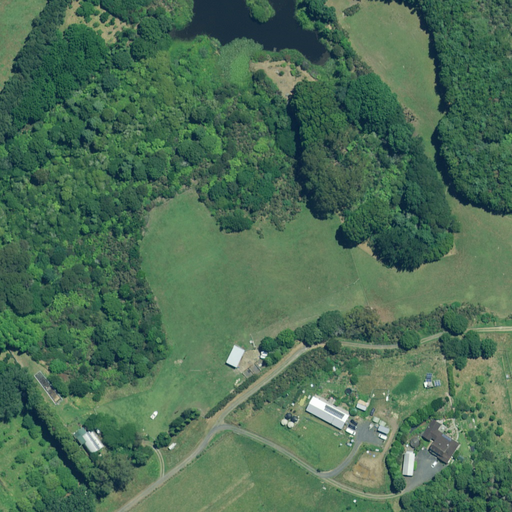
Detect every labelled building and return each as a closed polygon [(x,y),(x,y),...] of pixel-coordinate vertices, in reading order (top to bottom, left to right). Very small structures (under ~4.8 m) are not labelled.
[(350,416),(315,397),(308,411),(343,430),(350,416)] [(442,424),(434,419),(424,437),(431,441),(432,439),(436,441),(430,451),(437,455),(436,456),(449,464),(461,445),(438,431),(442,424)] [(90,433),(86,428),(77,434),(84,445),(88,443),(95,454),(106,447),(94,430),(90,433)] [(421,440),(413,438),(410,446),(418,449),(421,440)] [(416,454),(405,453),(404,475),(414,476),(416,454)]
